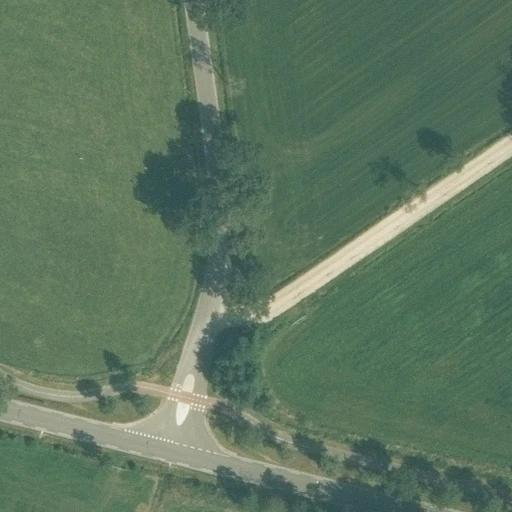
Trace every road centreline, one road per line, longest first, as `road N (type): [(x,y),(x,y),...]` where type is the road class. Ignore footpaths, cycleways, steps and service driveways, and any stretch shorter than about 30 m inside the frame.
road 1 (unclassified): [(170,452),(220,257),(223,210),(192,0)]
road 2 (secondary): [(408,511),(170,452)]
road 3 (secondary): [(170,452),(0,410)]
